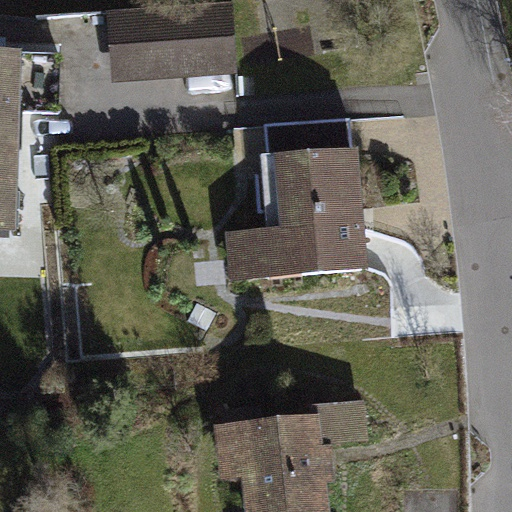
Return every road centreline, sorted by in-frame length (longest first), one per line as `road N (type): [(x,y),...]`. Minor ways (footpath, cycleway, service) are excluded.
road 1 (residential): [(505,511),(494,204)]
road 2 (residential): [(494,204),(451,0)]
